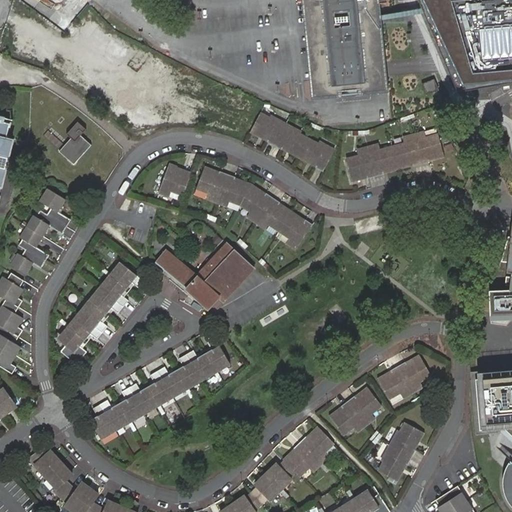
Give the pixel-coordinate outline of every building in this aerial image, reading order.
[(300,0),(310,98),(341,95),(340,92),(355,91),(356,93),(386,90),(384,70),(378,4),(377,0),(300,0)] [(511,83),(511,0),(418,0),(458,89),(511,83)] [(427,94),(433,92),(439,90),(434,80),(430,81),(423,84),(427,94)] [(249,106),(238,123),(267,139),(266,141),(273,145),(285,123),(269,115),(268,117),(249,106)] [(86,129),(78,121),(67,133),(71,137),(59,151),(74,164),(91,144),(80,135),(86,129)] [(10,125),(0,122),(0,187),(2,188),(13,142),(6,140),(10,125)] [(300,131),(285,123),(273,145),(280,148),(282,146),(299,155),(308,138),(299,133),(300,131)] [(424,131),(413,134),(421,163),(429,161),(429,159),(444,155),(442,147),(438,133),(426,137),(424,131)] [(404,143),(392,146),(397,167),(413,163),(413,165),(421,163),(413,134),(402,137),(404,143)] [(317,143),(308,138),(299,155),(316,164),(315,166),(323,170),(334,149),(318,140),(317,143)] [(378,143),(367,146),(375,176),(383,174),(382,171),(397,167),(392,146),(380,149),(378,143)] [(358,155),(345,159),(351,180),(366,176),(367,178),(375,176),(367,146),(356,149),(358,155)] [(169,164),(158,192),(169,196),(171,190),(183,195),(191,175),(176,169),(177,167),(169,164)] [(205,167),(197,188),(209,193),(207,198),(218,202),(229,174),(221,171),(220,173),(205,167)] [(236,177),(229,174),(218,202),(228,206),(230,201),(241,205),(252,185),(235,179),(236,177)] [(265,194),(252,185),(241,205),(250,211),(247,216),(256,222),(273,197),(266,192),(265,194)] [(47,214),(67,226),(71,219),(58,212),(66,199),(48,188),(40,200),(52,207),(47,214)] [(280,201),(273,197),(256,222),(265,228),(269,223),(279,230),(292,211),(279,203),(280,201)] [(27,226),(43,237),(50,226),(63,234),(67,226),(47,214),(41,210),(36,217),(33,215),(27,226)] [(292,211),(279,230),(290,237),(286,242),(296,248),(313,223),(306,219),(305,220),(292,211)] [(26,249),(46,261),(49,255),(37,247),(43,237),(27,226),(20,237),(23,238),(19,245),(26,249)] [(511,230),(504,290),(490,291),(490,319),(511,318),(511,230)] [(217,235),(212,240),(217,245),(222,240),(217,235)] [(223,301),(254,267),(228,243),(197,276),(166,250),(156,262),(183,285),(209,309),(220,298),(223,301)] [(34,263),(40,267),(42,268),(46,261),(26,249),(22,255),(18,253),(11,264),(27,274),(34,263)] [(144,281),(121,262),(61,336),(61,340),(66,345),(61,351),(77,364),(88,351),(81,346),(91,334),(98,339),(108,325),(102,320),(112,308),(118,313),(129,300),(122,295),(132,283),(139,288),(144,281)] [(0,295),(7,300),(15,304),(19,307),(24,300),(19,298),(20,297),(24,289),(21,287),(25,280),(12,273),(8,279),(4,276),(0,282),(0,295)] [(0,324),(13,332),(20,336),(24,330),(19,327),(24,318),(16,313),(19,307),(15,304),(7,300),(0,311),(0,324)] [(329,311),(339,321),(346,314),(336,304),(329,311)] [(20,336),(13,332),(0,324),(0,344),(1,345),(18,355),(23,347),(16,343),(20,336)] [(98,415),(91,419),(101,438),(229,364),(214,338),(207,342),(211,350),(197,357),(193,350),(178,359),(183,366),(169,374),(165,366),(150,375),(154,382),(141,390),(136,383),(122,391),(126,399),(112,407),(108,399),(93,408),(98,415)] [(0,364),(1,366),(14,373),(18,367),(13,363),(18,355),(1,345),(0,344),(0,364)] [(405,362),(398,366),(412,393),(422,387),(419,382),(431,376),(420,357),(406,364),(405,362)] [(392,372),(378,380),(388,399),(400,393),(402,398),(412,393),(398,366),(391,370),(392,372)] [(511,367),(511,368),(482,370),(486,430),(506,429),(511,435),(511,367)] [(0,415),(18,403),(5,385),(0,388),(0,415)] [(355,395),(349,400),(366,424),(376,418),(372,413),(382,406),(369,388),(357,397),(355,395)] [(344,407),(331,416),(344,433),(354,426),(357,431),(366,424),(349,400),(342,405),(344,407)] [(399,430),(390,445),(409,456),(413,449),(411,448),(421,431),(406,423),(401,432),(399,430)] [(256,511),(255,510),(268,497),(270,499),(291,479),(289,477),(295,471),(300,476),(309,467),(313,471),(329,456),(325,451),(333,443),(316,425),(283,458),(285,461),(279,466),(276,463),(255,484),(258,487),(247,498),(244,495),(220,511),(256,511)] [(511,453),(500,442),(496,446),(511,460),(507,466),(505,473),(504,479),(504,487),(506,493),(509,499),(511,503),(511,453)] [(384,461),(379,470),(393,479),(403,462),(405,463),(409,456),(390,445),(382,460),(384,461)] [(43,449),(31,460),(57,489),(55,491),(68,502),(66,505),(75,511),(139,511),(111,500),(107,509),(93,502),(99,494),(83,482),(77,490),(66,481),(73,474),(51,450),(48,454),(43,449)] [(458,485),(438,498),(441,503),(446,511),(444,511),(448,511),(468,500),(458,485)] [(389,511),(391,511),(379,494),(373,498),(368,490),(334,511),(389,511)] [(441,503),(438,498),(436,499),(440,506),(438,507),(440,511),(444,511),(446,511),(441,503)] [(475,511),(468,500),(448,511),(475,511)]
